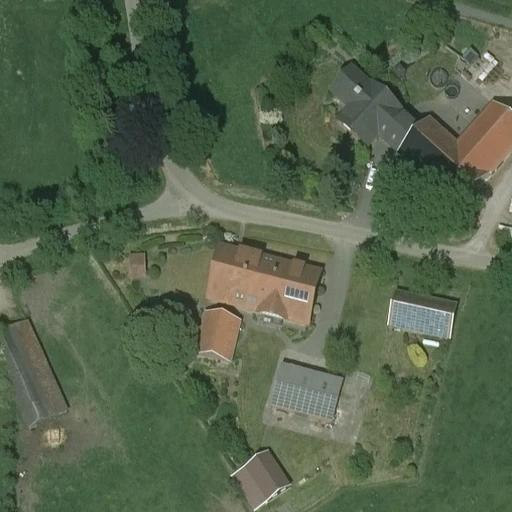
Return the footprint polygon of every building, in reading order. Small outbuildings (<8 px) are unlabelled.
[(414,36),(390,61),(401,72),(425,47),(414,36)] [(398,113),(371,89),(370,90),(350,73),(332,94),(351,112),(339,125),(366,149),(386,127),(407,146),(418,134),(396,115),(398,113)] [(511,124),(493,107),(457,148),(467,157),(436,192),(458,212),(511,152),(511,124)] [(407,146),(397,157),(436,192),(467,157),(457,148),(428,123),(418,134),(407,146)] [(279,268),(220,252),(208,301),(267,316),(279,268)] [(133,256),(134,278),(150,277),(149,255),(133,256)] [(318,277),(280,267),(279,268),(267,316),(305,326),(318,277)] [(454,318),(392,305),(387,329),(449,343),(454,318)] [(239,325),(205,316),(195,358),(228,366),(239,325)] [(44,407),(10,331),(0,334),(0,368),(22,417),(44,407)] [(172,332),(156,335),(157,340),(173,337),(172,332)] [(341,386),(282,370),(271,410),(330,426),(341,386)] [(268,456),(245,471),(267,504),(289,489),(268,456)]
